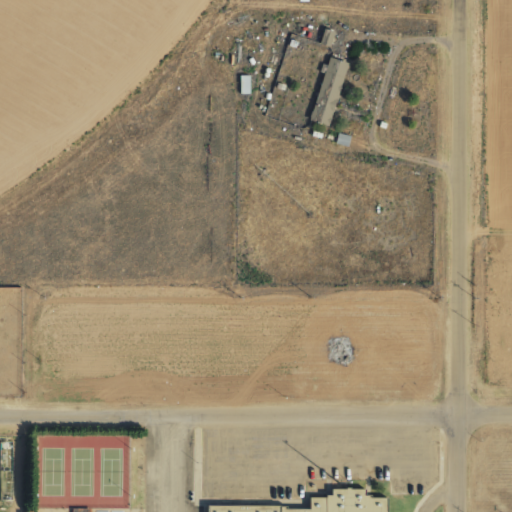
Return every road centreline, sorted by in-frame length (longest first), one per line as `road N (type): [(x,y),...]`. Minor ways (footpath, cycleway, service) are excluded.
road 1 (residential): [(0,417),(511,414)]
road 2 (track): [(460,414),(459,0)]
